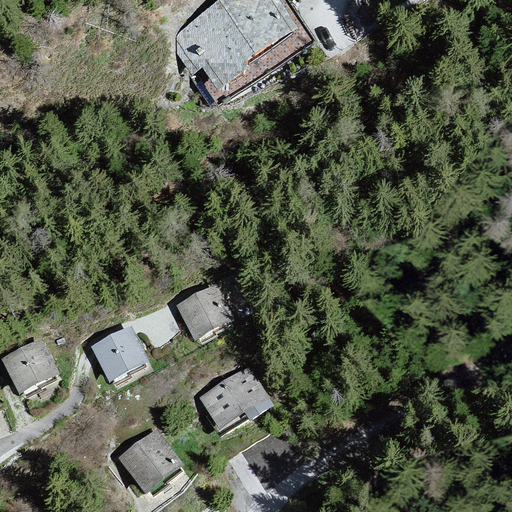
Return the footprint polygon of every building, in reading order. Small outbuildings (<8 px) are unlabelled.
[(282,0),(228,0),(178,36),(225,100),(310,38),(282,0)] [(176,303),(194,343),(238,323),(220,283),(176,303)] [(92,348),(110,387),(155,367),(137,327),(92,348)] [(2,357),(18,397),(58,381),(42,341),(2,357)] [(249,369),(203,398),(227,435),(273,406),(249,369)] [(163,437),(123,461),(142,490),(181,466),(163,437)]
